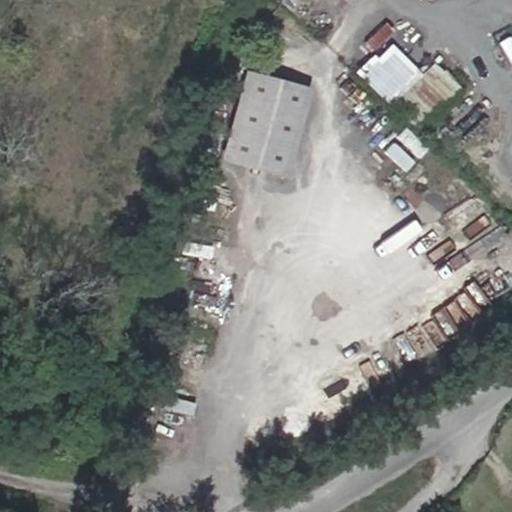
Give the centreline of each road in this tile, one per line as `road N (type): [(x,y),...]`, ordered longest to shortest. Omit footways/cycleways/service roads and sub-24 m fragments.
road 1 (unclassified): [(315,511),(495,414)]
road 2 (unclassified): [(495,414),(411,511)]
